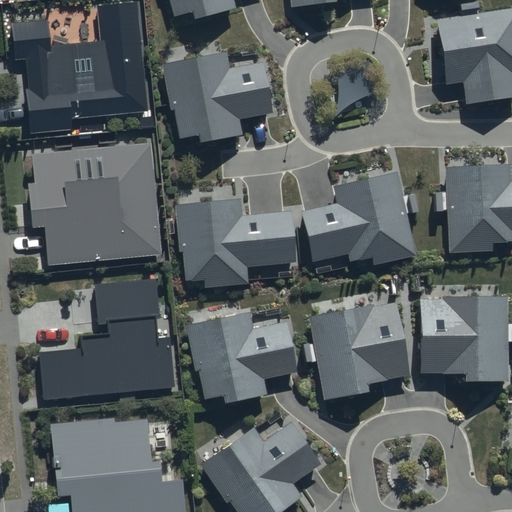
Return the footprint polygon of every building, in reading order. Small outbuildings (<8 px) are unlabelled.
[(135,0),(89,0),(92,28),(44,32),(43,13),(7,15),(10,51),(21,50),(27,127),(69,124),(68,109),(144,103),(135,0)] [(168,0),(172,12),(192,7),(194,16),(235,5),(233,0),(168,0)] [(511,1),(432,11),(440,74),(463,71),(467,101),(511,95),(511,80),(510,66),(511,65),(511,1)] [(268,106),(259,59),(223,66),(219,46),(162,57),(177,136),(199,132),(200,138),(241,130),(237,112),(268,106)] [(148,134),(29,147),(31,171),(23,171),(27,215),(39,217),(43,258),(160,246),(148,134)] [(511,173),(504,173),(504,155),(441,156),(442,182),(433,182),(433,201),(443,201),(443,243),(489,242),(489,231),(510,231),(510,222),(511,222),(511,173)] [(401,188),(394,162),(331,177),(336,196),(301,204),(312,248),(345,240),(348,250),(365,246),(368,258),(414,247),(405,211),(416,208),(410,186),(401,188)] [(234,208),(233,190),(175,195),(181,267),(197,266),(198,277),(242,273),(241,257),(288,253),(283,203),(234,208)] [(148,272),(94,277),(99,324),(78,326),(79,340),(36,344),(41,392),(171,379),(166,325),(153,326),(148,272)] [(506,294),(421,295),(421,365),(464,365),(464,373),(507,373),(506,335),(511,335),(511,313),(506,313),(506,294)] [(404,364),(390,296),(306,313),(309,330),(297,333),(301,353),(312,350),(321,395),(361,386),(358,374),(404,364)] [(294,366),(282,315),(246,323),(242,306),(185,319),(203,396),(221,392),(223,402),(267,392),(263,373),(294,366)] [(142,408),(45,415),(50,485),(66,484),(67,511),(180,511),(178,466),(156,468),(154,448),(145,449),(142,408)] [(312,454),(286,419),(260,438),(245,418),(196,454),(239,511),(257,511),(260,510),(261,511),(278,511),(301,496),(285,474),(312,454)]
